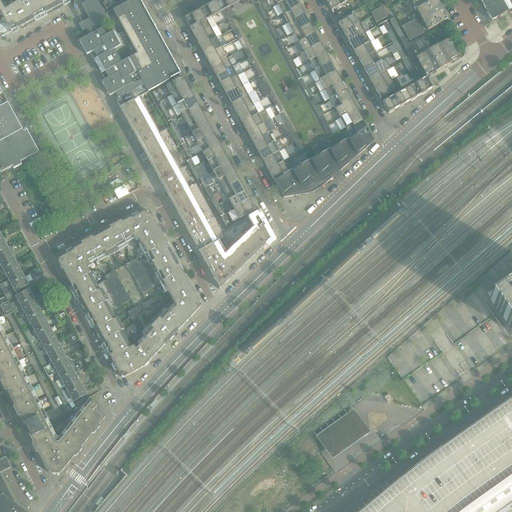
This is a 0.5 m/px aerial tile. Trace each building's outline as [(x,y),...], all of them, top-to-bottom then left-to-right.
[(25,24),(40,16),(30,0),(24,0),(21,2),(19,0),(17,0),(7,5),(9,8),(5,10),(0,13),(2,18),(5,23),(8,28),(10,33),(20,27),(21,29),(23,29),(26,28),(26,26),(25,24)] [(59,6),(66,2),(68,1),(68,0),(30,0),(40,16),(54,9),(55,10),(56,11),(60,9),(60,7),(59,6)] [(120,108),(134,100),(148,92),(180,74),(153,24),(150,26),(148,22),(151,21),(139,0),(131,0),(119,7),(145,54),(131,62),(129,59),(121,63),(114,50),(122,46),(115,33),(107,37),(100,24),(107,20),(96,0),(89,0),(81,4),(89,19),(82,23),(79,24),(82,31),(86,30),(89,36),(79,41),(87,56),(90,53),(99,70),(105,81),(102,83),(109,97),(116,93),(121,90),(123,93),(118,97),(117,97),(116,101),(120,108)] [(239,2),(240,1),(239,0),(217,0),(215,1),(221,12),(222,11),(225,18),(234,13),(230,7),(239,2)] [(299,5),(295,0),(285,0),(277,5),(283,14),(299,5)] [(324,0),(331,11),(350,0),(324,0)] [(442,11),(436,0),(410,0),(428,31),(440,23),(444,21),(439,12),(442,11)] [(511,0),(479,0),(480,1),(490,18),(491,21),(500,16),(508,12),(509,13),(510,14),(511,13),(511,12),(511,0)] [(221,12),(215,1),(199,10),(205,20),(211,17),(221,12)] [(304,14),(301,9),(299,5),(283,14),(288,24),(304,14)] [(205,20),(199,10),(184,18),(190,29),(205,20)] [(309,24),(306,19),(304,14),(288,24),(293,33),(309,24)] [(343,18),(341,14),(334,17),(337,22),(343,18)] [(359,24),(354,14),(338,23),(343,33),(359,24)] [(211,29),(216,26),(211,17),(205,20),(190,29),(194,38),(211,29)] [(349,43),(365,34),(369,31),(364,22),(359,24),(343,33),(349,43)] [(314,33),(311,28),(309,24),(293,33),(298,43),(314,33)] [(216,38),(222,34),(218,26),(212,31),(211,29),(194,38),(200,47),(216,38)] [(10,33),(8,28),(0,31),(0,35),(1,38),(10,33)] [(320,43),(317,37),(314,33),(298,43),(303,52),(320,43)] [(370,43),(365,34),(349,43),(354,52),(370,43)] [(221,48),(216,38),(200,47),(205,57),(221,48)] [(449,61),(458,56),(449,39),(416,58),(425,75),(434,69),(435,72),(451,64),(449,61)] [(325,52),(322,47),(320,43),(303,52),(309,62),(325,52)] [(375,53),(370,43),(354,52),(359,62),(375,53)] [(401,50),(398,44),(393,46),(388,48),(392,55),(397,53),(401,50)] [(226,57),(221,48),(205,57),(210,66),(226,57)] [(330,62),(327,57),(325,52),(309,62),(314,71),(330,62)] [(381,62),(375,53),(359,62),(364,71),(381,62)] [(231,66),(236,64),(232,56),(227,59),(226,57),(210,66),(215,75),(231,66)] [(335,71),(332,66),(330,62),(314,71),(311,73),(310,75),(314,82),(315,82),(319,80),(335,71)] [(386,71),(381,62),(364,71),(370,81),(386,71)] [(237,76),(231,66),(215,75),(220,85),(237,76)] [(340,81),(338,76),(335,71),(319,80),(324,90),(340,81)] [(391,81),(386,71),(370,81),(375,90),(391,81)] [(242,86),(237,76),(220,85),(226,94),(242,86)] [(187,86),(184,81),(182,77),(165,86),(171,96),(187,86)] [(267,84),(264,78),(256,82),(259,89),(263,87),(267,84)] [(432,89),(426,78),(415,84),(421,95),(432,89)] [(346,90),(343,85),(340,81),(324,90),(329,99),(346,90)] [(397,91),(391,81),(375,90),(380,100),(397,91)] [(421,95),(415,84),(404,90),(410,101),(421,95)] [(192,96),(189,90),(187,86),(171,96),(176,105),(192,96)] [(247,95),(242,86),(226,94),(231,104),(247,95)] [(0,172),(0,174),(12,167),(13,169),(21,165),(20,163),(39,153),(26,130),(23,132),(7,103),(2,106),(0,101),(0,94),(2,93),(0,89),(0,172)] [(351,100),(348,94),(346,90),(329,99),(335,109),(351,100)] [(410,101),(404,90),(393,96),(399,107),(410,101)] [(252,105),(247,95),(231,104),(236,114),(252,105)] [(197,105),(195,100),(192,96),(176,105),(181,114),(197,105)] [(399,107),(393,96),(382,103),(388,113),(399,107)] [(134,100),(120,108),(119,108),(124,117),(125,118),(129,127),(144,118),(134,100)] [(356,109),(353,104),(351,100),(335,109),(340,118),(356,109)] [(203,115),(200,109),(197,105),(181,114),(186,124),(203,115)] [(258,114),(252,105),(236,114),(241,123),(258,114)] [(361,119),(358,113),(356,109),(340,118),(345,128),(361,119)] [(263,124),(268,121),(263,111),(258,114),(241,123),(246,132),(263,124)] [(208,124),(205,119),(203,115),(186,124),(192,133),(208,124)] [(154,135),(145,119),(144,118),(129,127),(134,135),(134,136),(135,136),(139,144),(154,135)] [(366,128),(364,123),(361,119),(345,128),(350,137),(366,128)] [(213,134),(210,128),(208,124),(192,133),(197,143),(213,134)] [(268,133),(263,124),(246,132),(252,142),(268,133)] [(357,156),(374,142),(366,128),(350,137),(348,139),(357,156)] [(144,153),(171,139),(166,129),(154,135),(139,144),(144,153)] [(273,143),(268,133),(252,142),(257,151),(273,143)] [(218,143),(215,138),(213,134),(197,143),(202,152),(218,143)] [(149,162),(164,154),(176,147),(171,139),(144,153),(144,154),(149,162)] [(348,139),(330,148),(329,149),(341,171),(357,156),(348,139)] [(278,152),(284,149),(278,140),(273,143),(257,151),(262,161),(278,152)] [(341,171),(329,149),(330,148),(326,141),(320,144),(319,143),(311,147),(316,156),(310,160),(324,185),(341,171)] [(224,153),(221,147),(218,143),(202,152),(207,162),(224,153)] [(284,161),(278,152),(262,161),(267,170),(284,161)] [(229,162),(226,157),(224,153),(207,162),(212,171),(229,162)] [(174,172),(164,154),(149,162),(154,171),(153,171),(154,172),(159,180),(174,172)] [(324,185),(310,160),(291,170),(300,185),(303,183),(305,195),(306,195),(315,191),(321,187),(324,185)] [(289,171),(284,161),(267,170),(272,180),(289,171)] [(234,172),(231,166),(229,162),(212,171),(218,181),(234,172)] [(300,185),(291,170),(289,171),(272,180),(283,198),(305,195),(303,183),(300,185)] [(184,189),(174,172),(159,180),(164,189),(164,190),(168,197),(184,189)] [(239,181),(236,176),(234,172),(218,181),(223,190),(239,181)] [(244,191),(241,185),(239,181),(223,190),(228,200),(244,191)] [(210,209),(195,182),(184,189),(168,197),(174,207),(173,207),(174,208),(183,224),(210,209)] [(250,200),(247,195),(244,191),(228,200),(234,210),(250,200)] [(255,210),(250,200),(234,210),(239,219),(255,210)] [(224,234),(212,212),(210,209),(183,224),(198,252),(213,243),(221,239),(224,243),(233,239),(232,237),(249,227),(246,221),(224,234)] [(166,243),(159,230),(149,212),(146,211),(132,220),(130,216),(115,224),(126,244),(135,239),(136,242),(139,240),(139,241),(142,245),(146,253),(166,243)] [(219,290),(265,246),(271,240),(258,215),(252,218),(258,229),(224,262),(213,243),(198,252),(219,290)] [(126,244),(115,224),(86,240),(96,260),(106,255),(107,258),(118,251),(117,249),(126,244)] [(90,267),(88,265),(96,260),(86,240),(72,248),(73,251),(59,260),(58,262),(74,293),(94,282),(90,274),(87,268),(90,267)] [(184,271),(181,266),(178,261),(176,262),(171,253),(173,251),(168,241),(166,243),(146,253),(148,257),(138,263),(137,259),(126,265),(130,272),(139,287),(138,287),(142,294),(163,283),(182,273),(182,272),(184,271)] [(0,261),(12,256),(8,249),(0,252),(0,261)] [(0,270),(0,272),(16,263),(12,256),(0,261),(0,265),(1,267),(0,267),(0,270)] [(20,271),(16,263),(0,272),(2,275),(4,274),(7,278),(20,271)] [(9,287),(24,279),(20,271),(7,278),(9,282),(7,283),(9,286),(9,287)] [(131,301),(128,294),(127,293),(126,294),(118,279),(119,278),(115,271),(104,277),(106,280),(96,286),(94,282),(74,293),(73,294),(78,304),(80,303),(85,312),(83,313),(89,324),(91,323),(110,312),(131,301)] [(201,307),(190,286),(182,273),(163,283),(176,307),(170,314),(183,326),(201,307)] [(15,293),(26,287),(28,286),(24,279),(9,287),(9,286),(5,288),(2,290),(5,295),(4,295),(5,297),(7,300),(13,296),(11,292),(11,291),(10,290),(12,289),(15,293)] [(511,282),(489,299),(511,330),(511,282)] [(17,307),(33,298),(29,290),(15,298),(17,301),(15,303),(17,307)] [(24,313),(37,306),(33,298),(17,307),(20,311),(22,310),(24,313)] [(150,304),(148,301),(142,305),(146,312),(152,308),(150,304)] [(13,313),(7,302),(0,306),(5,316),(13,313)] [(26,321),(41,313),(37,306),(24,313),(26,316),(24,318),(26,321)] [(160,350),(183,326),(170,314),(167,311),(160,319),(157,317),(149,326),(151,328),(143,336),(146,339),(160,350)] [(144,367),(160,350),(146,339),(136,350),(133,347),(130,348),(121,331),(124,330),(117,318),(115,320),(110,312),(91,323),(121,378),(124,378),(144,367)] [(32,328),(45,320),(41,313),(26,321),(28,326),(30,325),(32,328)] [(34,336),(49,328),(45,320),(32,328),(34,331),(32,332),(30,329),(24,332),(28,339),(32,337),(34,336)] [(47,420),(40,406),(0,325),(0,378),(23,425),(25,424),(30,434),(28,435),(46,470),(48,473),(52,475),(56,475),(59,474),(62,472),(74,457),(72,455),(79,447),(81,448),(92,434),(90,433),(97,424),(99,426),(105,418),(94,410),(96,408),(97,407),(97,405),(96,403),(95,402),(93,402),(91,402),(90,404),(88,401),(59,438),(56,438),(48,421),(54,418),(53,417),(47,420)] [(40,342),(53,335),(49,328),(34,336),(32,337),(28,339),(32,347),(38,343),(37,340),(38,339),(40,342)] [(36,354),(58,343),(53,335),(40,342),(42,346),(40,347),(38,343),(32,347),(36,354)] [(49,358),(62,350),(58,343),(36,354),(40,362),(44,360),(41,355),(43,353),(44,355),(46,354),(49,358)] [(50,366),(66,358),(62,350),(49,358),(50,361),(48,362),(50,366)] [(56,373),(70,365),(66,358),(50,366),(48,367),(44,369),(46,374),(48,377),(56,373)] [(48,367),(44,360),(40,362),(44,369),(48,367)] [(58,381),(74,372),(70,365),(56,373),(58,376),(56,377),(58,381)] [(65,387),(78,380),(74,372),(58,381),(52,384),(56,392),(60,390),(60,388),(62,387),(61,385),(63,384),(65,387)] [(60,399),(82,387),(78,380),(65,387),(66,390),(62,393),(60,390),(56,392),(60,399)] [(72,402),(86,395),(82,387),(60,399),(67,412),(70,410),(68,404),(67,401),(71,399),(72,402)] [(388,403),(392,400),(388,394),(384,397),(388,403)] [(511,511),(511,404),(470,434),(459,442),(445,452),(410,478),(400,486),(389,495),(370,510),(367,511),(511,511)] [(370,433),(354,410),(316,437),(331,460),(370,433)] [(236,496),(222,511),(277,511),(283,506),(266,492),(252,509),(236,496)]
